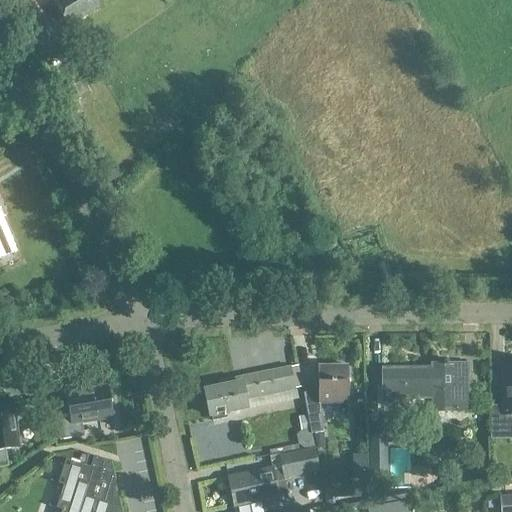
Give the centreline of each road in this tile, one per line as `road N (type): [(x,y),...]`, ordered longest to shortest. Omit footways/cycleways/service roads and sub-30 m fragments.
road 1 (residential): [(145,319),(511,313)]
road 2 (unclassified): [(145,319),(0,46)]
road 3 (residential): [(184,511),(145,319)]
road 4 (residential): [(0,344),(145,319)]
